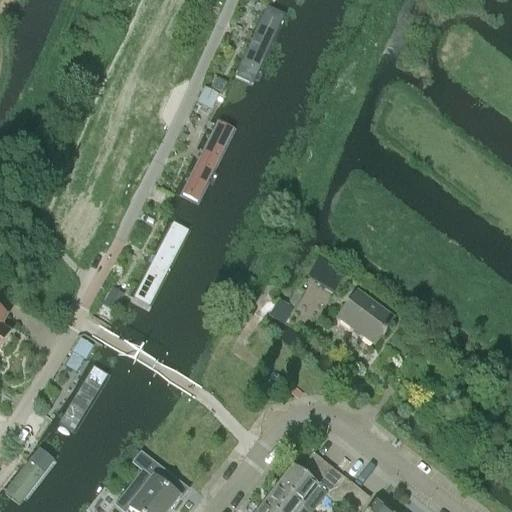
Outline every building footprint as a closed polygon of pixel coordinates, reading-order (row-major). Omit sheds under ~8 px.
[(288,21),(266,11),(236,80),(258,90),(288,21)] [(229,79),(216,73),(208,89),(224,96),(226,91),(223,90),(229,79)] [(235,136),(216,127),(182,198),(201,207),(235,136)] [(189,239),(168,228),(128,304),(148,315),(189,239)] [(316,260),(305,280),(334,296),(345,276),(316,260)] [(393,321),(357,294),(337,321),(373,348),(393,321)] [(281,302),(270,318),(279,323),(286,328),(296,312),(281,302)] [(0,351),(9,336),(2,332),(0,326),(6,317),(0,314),(0,351)] [(91,371),(60,424),(76,435),(108,380),(91,371)] [(55,466),(38,452),(5,493),(23,507),(55,466)] [(151,481),(128,511),(129,511),(169,511),(178,501),(177,500),(186,489),(154,465),(140,455),(131,466),(146,477),(151,481)] [(308,482),(323,463),(313,455),(298,474),(308,482)] [(317,489),(332,470),(323,463),(308,482),(317,489)] [(305,511),(313,511),(326,496),(317,489),(308,482),(298,474),(292,470),(277,489),(305,511)] [(317,489),(326,496),(327,496),(342,478),(332,470),(317,489)] [(336,504),(351,485),(342,478),(327,496),(336,504)] [(346,511),(360,493),(351,485),(336,504),(346,511)] [(262,508),(266,511),(305,511),(277,489),(262,508)] [(360,493),(346,511),(360,511),(370,500),(360,493)]
